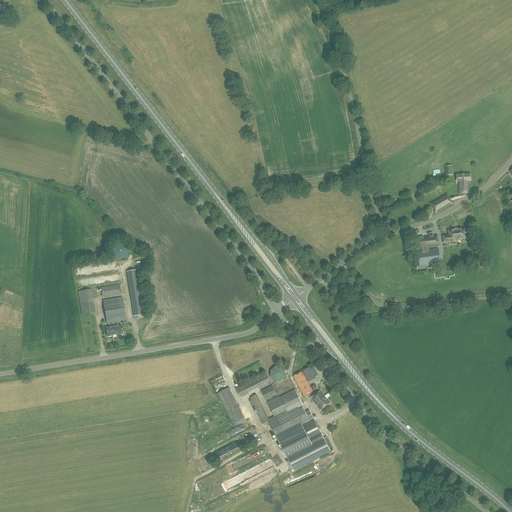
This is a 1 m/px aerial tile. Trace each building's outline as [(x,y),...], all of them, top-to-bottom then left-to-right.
[(459,194),(471,192),(470,181),(471,181),(471,174),(456,174),(457,181),(458,181),(459,194)] [(447,193),(430,203),(433,208),(435,207),(436,209),(434,211),(435,213),(452,204),(451,201),(449,203),(447,200),(450,198),(447,193)] [(456,241),(456,239),(466,238),(466,233),(467,233),(468,233),(468,232),(468,231),(467,231),(467,230),(466,230),(465,230),(465,228),(459,229),(459,228),(455,229),(455,230),(448,231),(449,235),(443,236),(444,242),(456,241)] [(437,234),(416,237),(418,249),(422,248),(425,248),(439,246),(437,234)] [(127,252),(127,250),(126,249),(126,247),(125,246),(123,245),(122,245),(121,244),(119,244),(118,244),(116,244),(115,245),(114,246),(113,247),(112,249),(112,250),(111,252),(112,253),(112,255),(113,256),(114,257),(115,258),(116,259),(118,259),(119,259),(121,259),(122,259),(123,258),(125,257),(126,256),(126,255),(127,253),(127,252)] [(422,250),(418,251),(420,267),(441,264),(439,255),(431,257),(430,249),(425,250),(425,248),(422,248),(422,250)] [(138,269),(127,271),(134,316),(146,314),(138,269)] [(101,287),(103,297),(121,294),(119,285),(101,287)] [(82,315),(95,312),(91,289),(78,291),(82,315)] [(103,300),(107,323),(108,323),(116,322),(126,320),(122,297),(103,300)] [(116,322),(108,323),(109,327),(106,327),(107,336),(123,334),(122,325),(119,325),(118,323),(116,323),(116,322)] [(285,374),(285,372),(284,370),(284,369),(283,368),(281,367),(280,366),(279,366),(277,366),(276,366),(274,366),(273,367),(272,368),(271,369),(270,370),(269,372),(269,374),(269,375),(270,376),(270,378),(271,379),(272,380),(274,381),(275,381),(277,382),(278,381),(280,381),(281,381),(282,380),(284,378),(284,377),(285,375),(285,374)] [(309,382),(317,378),(310,367),(303,371),(309,382)] [(293,376),(304,396),(313,392),(303,371),(293,376)] [(243,384),(236,388),(240,396),(247,393),(243,384)] [(272,385),(261,390),(267,401),(278,395),(273,386),(272,385)] [(244,417),(229,388),(217,394),(232,423),(244,417)] [(304,407),(295,389),(280,397),(279,398),(286,412),(287,414),(303,407),(304,407)] [(321,390),(311,398),(320,411),(331,403),(327,398),(321,390)] [(269,419),(257,394),(250,398),(251,399),(249,400),(253,409),(255,407),(258,413),(256,414),(262,424),(270,420),(269,419)] [(279,396),(267,402),(274,416),(269,419),(270,420),(286,412),(279,398),(280,397),(279,396)] [(287,414),(286,412),(270,420),(269,421),(276,436),(300,423),(302,425),(314,418),(309,409),(305,411),(303,407),(287,414)] [(302,425),(310,440),(322,434),(314,418),(302,425)] [(300,423),(276,436),(278,439),(287,458),(312,445),(310,440),(300,423)] [(324,438),(322,434),(310,440),(312,445),(287,458),(294,471),(331,452),(330,451),(324,438)] [(327,437),(324,438),(330,451),(333,449),(327,437)]
